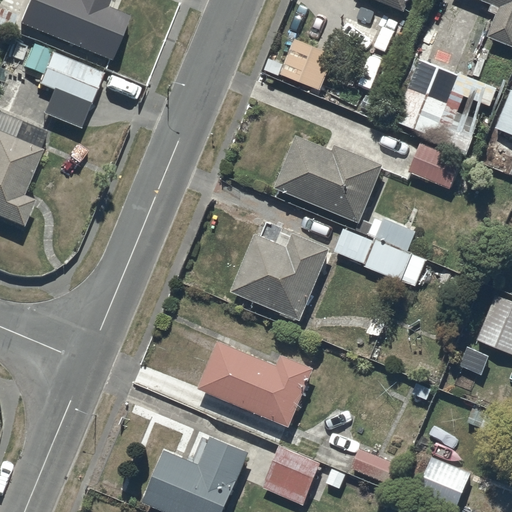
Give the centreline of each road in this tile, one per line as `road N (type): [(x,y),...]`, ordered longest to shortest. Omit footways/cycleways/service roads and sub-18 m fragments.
road 1 (residential): [(236,0),(86,360)]
road 2 (residential): [(86,360),(24,511)]
